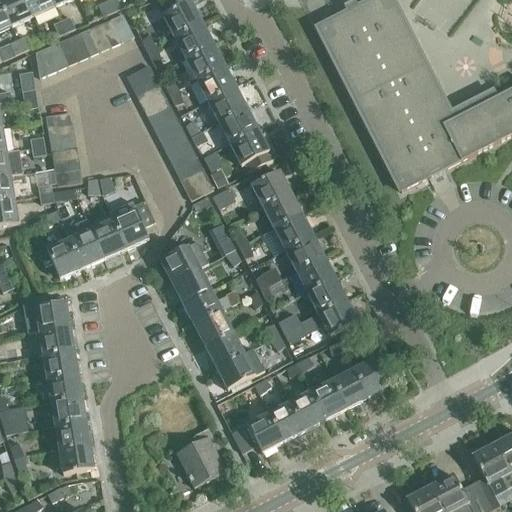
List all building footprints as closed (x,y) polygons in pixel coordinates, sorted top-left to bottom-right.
[(2,0),(0,1),(0,3),(12,30),(34,20),(25,0),(2,0)] [(25,0),(34,20),(56,11),(50,0),(25,0)] [(50,0),(56,11),(78,1),(77,0),(50,0)] [(391,0),(372,0),(316,29),(402,195),(437,177),(511,138),(511,92),(454,122),(391,0)] [(120,13),(114,1),(106,4),(111,16),(120,13)] [(0,35),(12,30),(0,3),(0,35)] [(98,8),(104,20),(111,16),(106,4),(98,8)] [(191,5),(163,19),(174,41),(202,27),(191,5)] [(135,41),(123,18),(112,23),(122,46),(135,41)] [(76,32),(70,20),(62,24),(67,36),(76,32)] [(101,28),(111,51),(122,46),(112,23),(101,28)] [(54,28),(59,40),(67,36),(62,24),(54,28)] [(185,62),(213,48),(202,27),(174,41),(185,62)] [(91,32),(101,56),(111,51),(101,28),(91,32)] [(80,37),(90,60),(101,56),(91,32),(80,37)] [(69,42),(79,65),(90,60),(80,37),(69,42)] [(158,50),(149,39),(142,44),(148,55),(158,50)] [(32,52),(26,40),(18,43),(23,55),(32,52)] [(58,46),(69,70),(79,65),(69,42),(58,46)] [(10,47),(16,59),(23,55),(18,43),(10,47)] [(48,51),(58,74),(69,70),(58,46),(48,51)] [(213,48),(185,62),(197,84),(224,69),(213,48)] [(154,66),(162,64),(158,50),(148,55),(154,66)] [(36,56),(40,82),(58,74),(48,51),(36,56)] [(149,69),(128,80),(133,91),(155,80),(149,69)] [(224,69),(197,84),(208,105),(235,90),(224,69)] [(155,80),(133,91),(139,101),(160,90),(155,80)] [(180,92),(171,81),(164,86),(170,98),(180,92)] [(160,90),(139,101),(144,112),(166,100),(160,90)] [(235,90),(208,105),(219,126),(247,112),(235,90)] [(175,109),(184,106),(180,92),(170,98),(175,109)] [(36,94),(23,96),(24,105),(37,103),(36,94)] [(0,108),(12,107),(11,95),(0,96),(0,108)] [(166,100),(144,112),(149,122),(171,111),(166,100)] [(26,113),(39,111),(37,103),(24,105),(26,113)] [(171,111),(149,122),(155,132),(177,121),(171,111)] [(247,112),(219,126),(230,147),(258,133),(247,112)] [(70,117),(46,121),(48,133),(72,129),(70,117)] [(177,121),(155,132),(160,143),(182,131),(177,121)] [(186,129),(192,140),(202,135),(193,124),(186,129)] [(50,144),(74,140),(72,129),(48,133),(50,144)] [(182,131),(160,143),(166,153),(187,142),(182,131)] [(241,170),(269,155),(258,133),(230,147),(241,170)] [(203,137),(193,143),(197,150),(207,145),(203,137)] [(52,156),(76,152),(74,140),(50,144),(52,156)] [(44,141),(31,143),(32,152),(45,150),(44,141)] [(187,142),(166,153),(171,163),(193,152),(187,142)] [(33,161),(47,159),(45,150),(32,152),(33,161)] [(54,167),(78,163),(76,152),(52,156),(54,167)] [(193,152),(171,163),(176,174),(198,162),(193,152)] [(0,181),(11,180),(23,178),(19,154),(7,156),(0,156),(0,181)] [(216,156),(204,162),(211,176),(223,170),(216,156)] [(198,162),(176,174),(182,184),(204,173),(198,162)] [(56,179),(80,175),(78,163),(54,167),(56,179)] [(204,173),(182,184),(187,194),(209,183),(204,173)] [(218,191),(226,187),(220,174),(211,179),(218,191)] [(58,190),(82,186),(80,175),(56,179),(58,190)] [(280,175),(252,189),(264,212),(292,197),(280,175)] [(0,205),(14,203),(11,180),(0,181),(0,205)] [(192,205),(214,193),(209,183),(187,194),(192,205)] [(116,194),(113,186),(101,188),(103,199),(116,194)] [(51,188),(38,190),(40,199),(53,197),(51,188)] [(88,199),(103,199),(101,188),(88,190),(88,199)] [(236,205),(229,192),(212,201),(219,214),(236,205)] [(41,208),(54,206),(53,197),(40,199),(41,208)] [(292,197),(264,212),(275,233),(303,219),(292,197)] [(207,200),(193,208),(197,216),(212,208),(207,200)] [(0,230),(18,227),(14,203),(0,205),(0,230)] [(133,210),(135,215),(114,224),(127,253),(150,243),(145,232),(155,228),(145,205),(133,210)] [(44,219),(48,229),(61,223),(57,214),(44,219)] [(303,219),(275,233),(286,254),(314,240),(303,219)] [(127,253),(114,224),(91,234),(103,263),(127,253)] [(103,263),(91,234),(86,225),(66,234),(70,243),(82,272),(103,263)] [(250,246),(240,235),(233,240),(239,251),(250,246)] [(314,240),(286,254),(278,258),(283,267),(290,263),(297,276),(325,261),(314,240)] [(229,242),(218,247),(224,259),(225,259),(235,254),(229,242)] [(47,253),(60,282),(82,272),(70,243),(47,253)] [(245,262),(254,260),(250,246),(239,251),(245,262)] [(189,250),(161,265),(172,286),(200,272),(189,250)] [(234,270),(241,265),(235,254),(225,259),(234,270)] [(325,261),(297,276),(308,297),(335,282),(325,261)] [(0,290),(3,296),(15,291),(4,267),(0,269),(0,290)] [(183,307),(211,292),(200,272),(172,286),(183,307)] [(263,277),(256,283),(261,294),(271,289),(263,277)] [(335,282),(308,297),(319,318),(346,303),(335,282)] [(276,302),(271,289),(261,294),(267,305),(276,302)] [(194,329),(222,314),(211,292),(183,307),(194,329)] [(236,293),(226,298),(226,299),(231,309),(232,310),(242,305),(236,293)] [(256,313),(263,307),(257,296),(247,301),(256,313)] [(319,318),(301,327),(307,339),(308,340),(325,331),(330,340),(362,323),(356,311),(351,313),(346,303),(319,318)] [(67,305),(35,311),(40,335),(71,330),(67,305)] [(205,350),(233,335),(222,314),(194,329),(205,350)] [(296,318),(278,327),(283,336),(293,331),(301,327),(296,318)] [(293,331),(283,336),(289,347),(307,339),(301,327),(293,331)] [(265,330),(269,344),(279,338),(273,328),(265,330)] [(71,330),(40,335),(43,358),(75,353),(71,330)] [(216,371),(244,357),(233,335),(205,350),(216,371)] [(278,355),(285,350),(279,338),(269,344),(278,355)] [(345,355),(357,346),(351,338),(340,344),(345,355)] [(329,350),(332,359),(345,355),(340,344),(329,350)] [(228,394),(265,375),(253,352),(244,357),(216,371),(228,394)] [(75,353),(43,358),(47,381),(79,376),(75,353)] [(304,376),(314,368),(309,360),(298,366),(304,376)] [(391,389),(377,361),(355,373),(370,401),(391,389)] [(287,372),(289,381),(304,376),(298,366),(287,372)] [(370,401),(355,373),(334,383),(349,411),(370,401)] [(79,376),(47,381),(51,405),(83,400),(79,376)] [(272,391),(266,383),(255,389),(261,399),(272,391)] [(349,411),(334,383),(313,395),(328,422),(349,411)] [(328,422),(313,395),(292,406),(306,434),(328,422)] [(0,415),(10,412),(3,400),(0,401),(0,415)] [(83,400),(51,405),(55,430),(87,424),(83,400)] [(306,434),(292,406),(270,417),(285,445),(306,434)] [(28,434),(24,411),(10,413),(0,416),(0,419),(6,438),(28,434)] [(258,448),(263,456),(285,445),(270,417),(248,429),(253,437),(258,448)] [(87,424),(55,430),(59,452),(90,447),(87,424)] [(194,491),(226,475),(208,442),(212,440),(208,432),(192,441),(196,448),(177,458),(189,481),(188,482),(191,486),(194,491)] [(253,437),(237,445),(242,456),(258,448),(253,437)] [(511,439),(496,447),(511,478),(511,439)] [(25,458),(19,447),(11,451),(15,463),(25,458)] [(64,478),(95,473),(90,447),(59,452),(64,478)] [(511,478),(496,447),(473,459),(485,482),(473,488),(485,511),(497,511),(501,510),(496,499),(511,490),(511,478)] [(19,474),(27,473),(25,458),(15,463),(19,474)] [(11,467),(2,468),(4,483),(15,479),(11,467)] [(453,478),(430,490),(441,511),(454,511),(465,506),(468,511),(485,511),(473,488),(461,494),(453,478)] [(4,483),(11,495),(19,490),(15,479),(4,483)] [(412,511),(441,511),(430,490),(407,502),(412,511)] [(48,498),(52,507),(65,500),(60,492),(48,498)] [(28,511),(42,511),(44,511),(38,503),(27,509),(28,511)]
